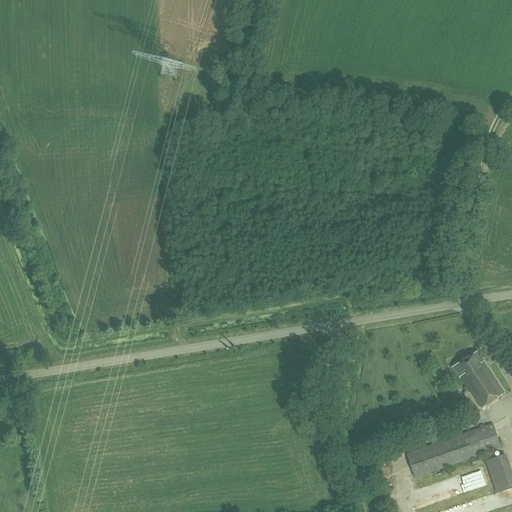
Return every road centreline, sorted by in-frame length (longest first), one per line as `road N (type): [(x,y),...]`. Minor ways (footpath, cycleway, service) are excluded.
road 1 (unclassified): [(0,378),(336,323)]
road 2 (unclassified): [(351,511),(326,417),(336,323)]
road 3 (unclassified): [(336,323),(511,295)]
